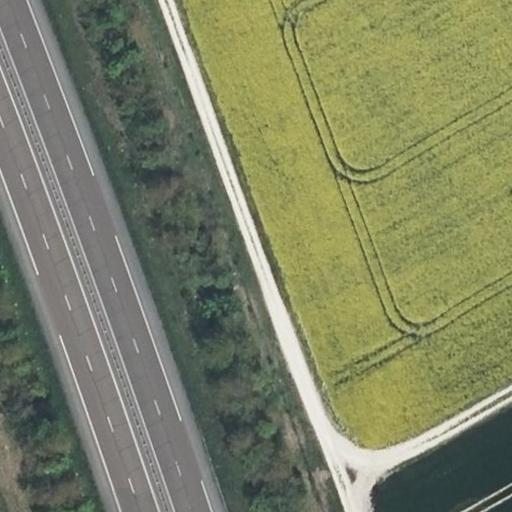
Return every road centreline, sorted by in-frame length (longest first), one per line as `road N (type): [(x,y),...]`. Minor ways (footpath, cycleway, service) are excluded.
road 1 (motorway): [(191,511),(5,0)]
road 2 (track): [(359,511),(178,0)]
road 3 (motorway): [(0,113),(140,511)]
road 4 (track): [(511,382),(347,476)]
